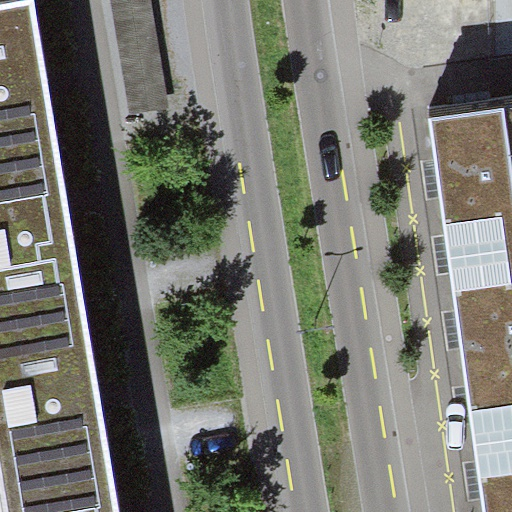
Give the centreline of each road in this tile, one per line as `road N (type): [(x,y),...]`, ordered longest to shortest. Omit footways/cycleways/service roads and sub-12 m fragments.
road 1 (secondary): [(228,0),(309,511)]
road 2 (secondary): [(387,511),(307,0)]
